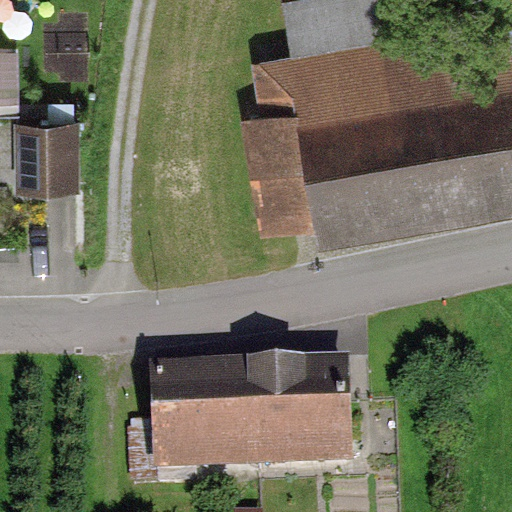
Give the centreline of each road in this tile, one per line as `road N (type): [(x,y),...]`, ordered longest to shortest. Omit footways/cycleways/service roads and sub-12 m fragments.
road 1 (unclassified): [(0,332),(122,325),(511,253)]
road 2 (track): [(154,0),(127,209),(122,325)]
